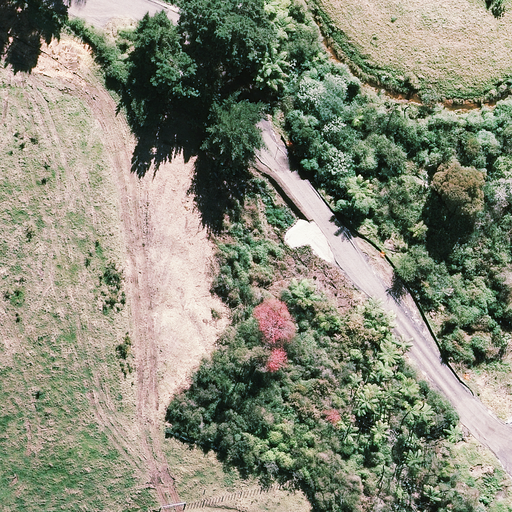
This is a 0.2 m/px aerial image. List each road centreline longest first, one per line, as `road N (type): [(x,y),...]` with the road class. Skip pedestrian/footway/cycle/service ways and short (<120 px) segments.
road 1 (motorway): [(511,185),(399,170),(76,172),(0,182)]
road 2 (motorway): [(0,120),(347,102),(511,115)]
